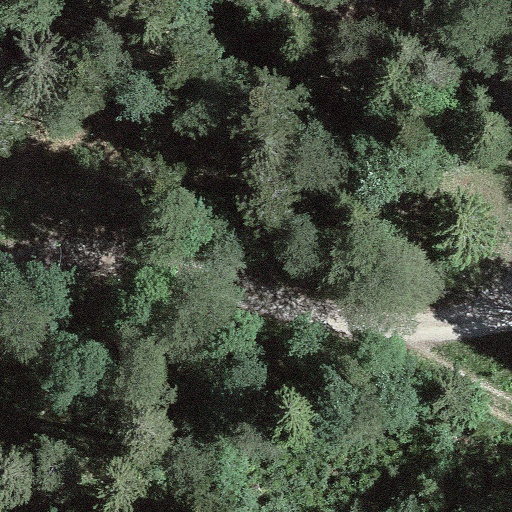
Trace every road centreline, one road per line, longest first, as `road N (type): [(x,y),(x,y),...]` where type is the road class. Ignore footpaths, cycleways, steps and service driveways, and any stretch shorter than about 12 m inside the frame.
road 1 (track): [(0,279),(46,262),(107,257),(382,325),(445,328),(511,317)]
road 2 (track): [(511,413),(296,301)]
road 3 (track): [(511,87),(479,59),(335,0)]
